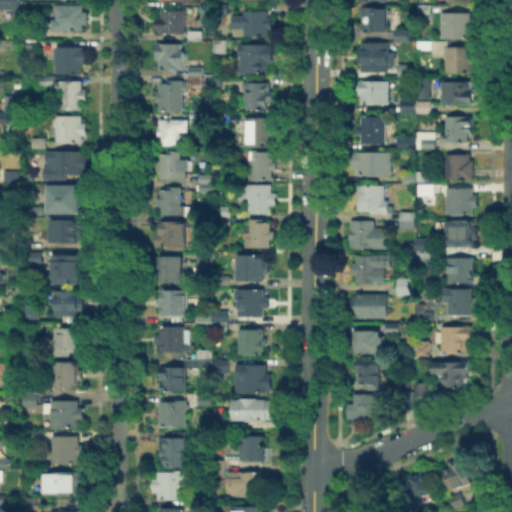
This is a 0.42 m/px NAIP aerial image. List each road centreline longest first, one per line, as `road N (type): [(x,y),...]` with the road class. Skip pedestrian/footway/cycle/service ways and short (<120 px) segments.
road 1 (residential): [(116,511),(118,0)]
road 2 (residential): [(312,511),(313,0)]
road 3 (residential): [(508,511),(509,0)]
road 4 (residential): [(313,465),(362,461),(511,399)]
